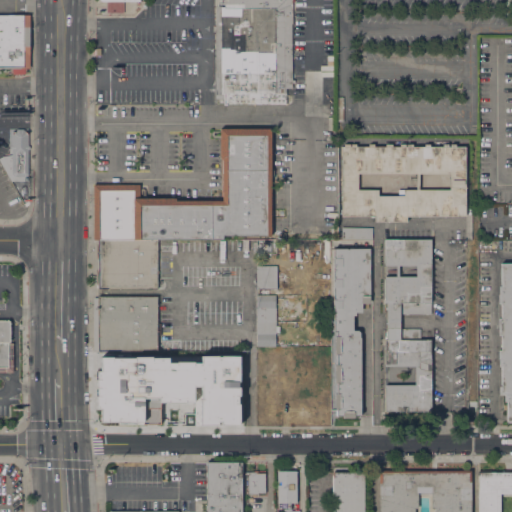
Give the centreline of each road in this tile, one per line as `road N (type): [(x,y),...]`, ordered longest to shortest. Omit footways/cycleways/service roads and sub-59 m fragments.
road 1 (residential): [(511,444),(74,444)]
road 2 (primary): [(72,179),(75,0)]
road 3 (primary): [(48,0),(47,179)]
road 4 (primary): [(46,239),(45,380)]
